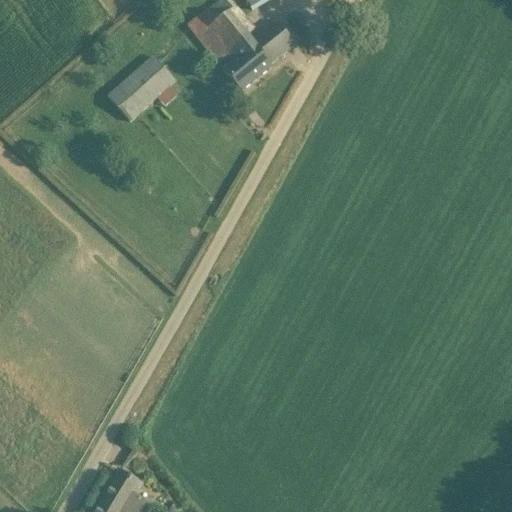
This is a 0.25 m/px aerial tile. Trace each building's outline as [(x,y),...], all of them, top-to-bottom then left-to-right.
[(161,5),(156,0),(145,0),(141,4),(142,5),(150,14),(161,5)] [(295,45),(278,24),(277,23),(254,41),(249,35),(255,31),(237,8),(233,11),(224,0),(221,0),(187,27),(218,66),(227,59),(232,64),(224,71),(241,94),(273,69),(270,66),(295,45)] [(247,0),(252,8),(267,0),(247,0)] [(107,99),(130,125),(176,84),(153,58),(107,99)] [(120,472),(113,484),(96,511),(150,511),(154,507),(138,497),(144,487),(120,472)]
